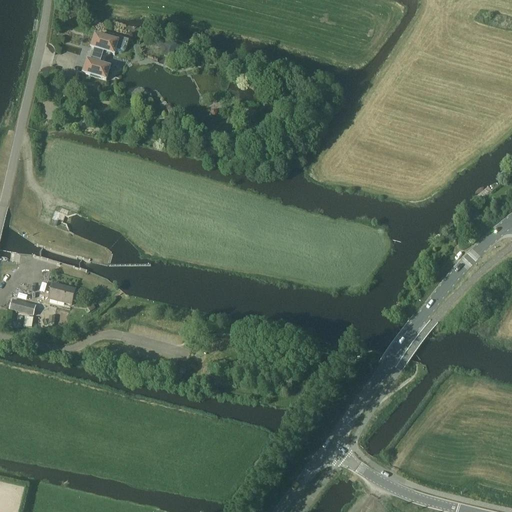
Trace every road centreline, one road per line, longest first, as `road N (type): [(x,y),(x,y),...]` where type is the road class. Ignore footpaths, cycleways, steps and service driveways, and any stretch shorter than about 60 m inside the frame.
road 1 (tertiary): [(328,447),(419,319),(511,220)]
road 2 (unclassified): [(0,220),(45,0)]
road 3 (tertiary): [(480,511),(408,493),(328,447)]
